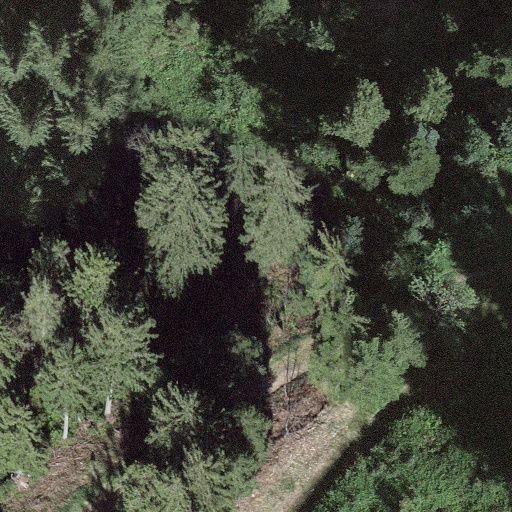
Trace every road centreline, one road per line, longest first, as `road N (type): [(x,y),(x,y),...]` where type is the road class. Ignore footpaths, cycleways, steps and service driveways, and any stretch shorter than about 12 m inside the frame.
road 1 (track): [(511,250),(296,355),(166,431),(81,511)]
road 2 (track): [(282,511),(389,397),(511,316)]
